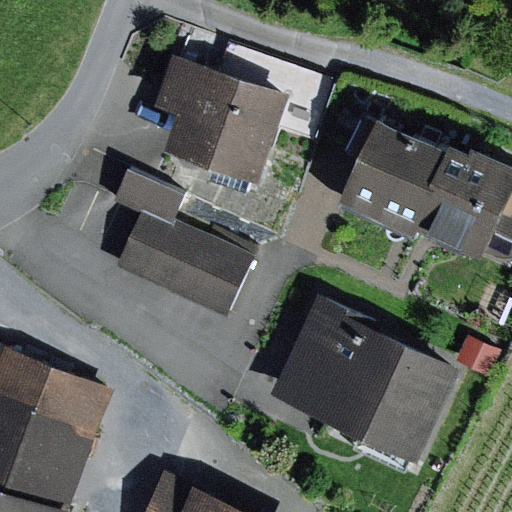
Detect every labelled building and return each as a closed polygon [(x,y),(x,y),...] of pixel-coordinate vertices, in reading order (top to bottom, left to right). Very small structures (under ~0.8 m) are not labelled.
[(292,91),(177,53),(161,101),(183,109),(171,144),(265,175),(292,91)] [(456,141),(385,110),(348,193),(425,227),(428,221),(491,249),(511,201),(511,156),(479,142),(477,147),(457,138),(456,141)] [(190,191),(131,166),(117,198),(143,209),(119,266),(232,314),(259,252),(178,217),(190,191)] [(468,363),(319,296),(275,391),(425,458),(468,363)] [(0,511),(78,511),(82,503),(77,501),(120,384),(0,340),(0,511)] [(275,511),(166,468),(147,511),(275,511)]
